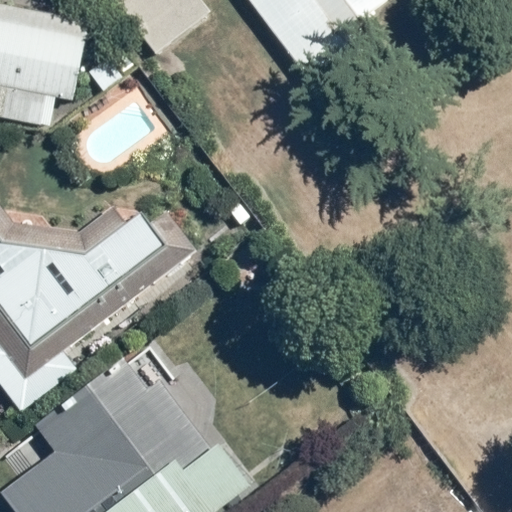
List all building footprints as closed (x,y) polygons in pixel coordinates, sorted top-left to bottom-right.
[(209,14),(198,0),(111,0),(153,56),(209,14)] [(245,0),(314,91),(409,19),(394,0),(245,0)] [(88,24),(0,7),(0,118),(46,127),(52,98),(73,102),(88,24)] [(0,203),(0,309),(9,321),(0,328),(0,387),(20,413),(75,370),(64,357),(195,253),(133,174),(76,219),(0,203)] [(209,511),(250,481),(210,429),(228,416),(185,359),(167,373),(145,344),(45,421),(62,443),(0,491),(0,494),(13,511),(209,511)]
